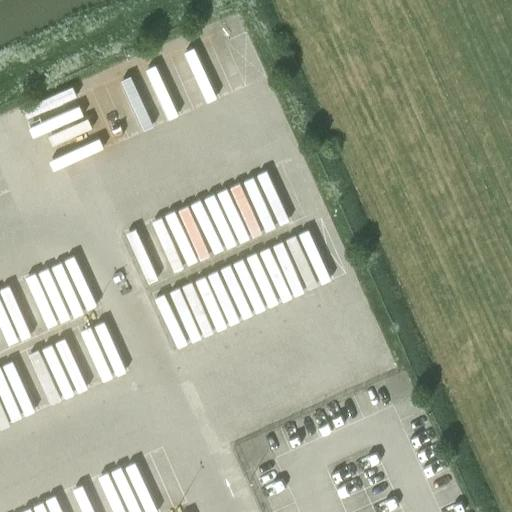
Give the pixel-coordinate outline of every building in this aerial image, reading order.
[(158,56),(161,65),(104,87),(111,105),(117,102),(118,105),(143,95),(140,88),(168,76),(166,70),(174,67),(167,52),(158,56)] [(148,120),(141,120),(141,122),(179,120),(177,97),(147,99),(148,120)] [(294,155),(256,172),(279,222),(317,205),(294,155)] [(204,220),(215,216),(209,198),(180,208),(196,256),(223,247),(219,235),(210,238),(204,220)] [(156,220),(130,226),(143,279),(169,273),(156,220)]
